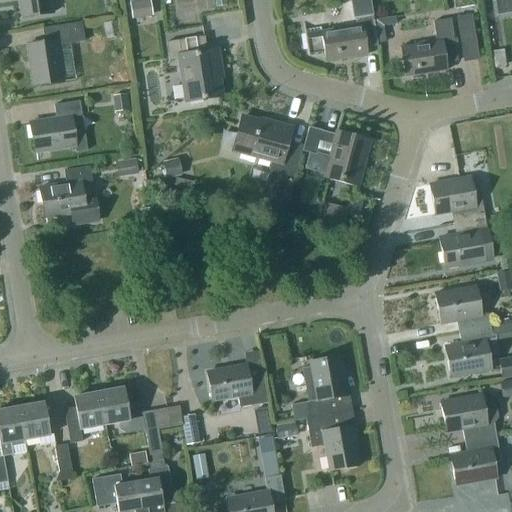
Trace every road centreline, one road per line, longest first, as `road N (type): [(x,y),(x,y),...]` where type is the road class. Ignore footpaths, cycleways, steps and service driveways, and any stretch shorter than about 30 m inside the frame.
road 1 (residential): [(26,357),(359,299)]
road 2 (residential): [(362,511),(381,502),(392,472),(359,299)]
road 3 (residential): [(417,113),(286,78),(264,47),(257,0)]
road 4 (residential): [(359,299),(417,113)]
road 5 (residential): [(26,357),(0,177)]
